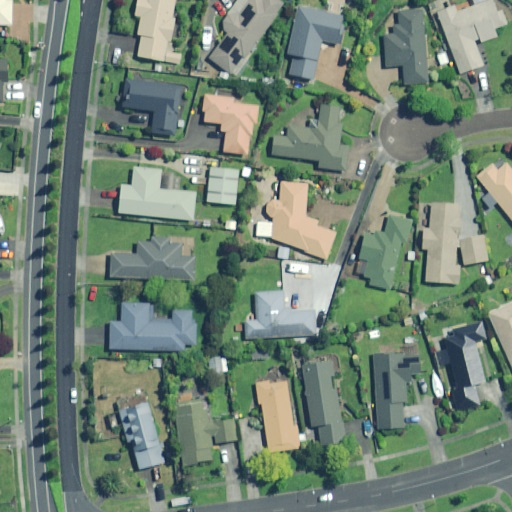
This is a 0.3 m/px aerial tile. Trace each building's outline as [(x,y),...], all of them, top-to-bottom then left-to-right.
[(0,0),(0,24),(12,25),(13,1),(6,1),(5,0),(0,0)] [(138,0),(136,16),(142,17),(138,35),(142,36),(138,57),(180,65),(182,55),(169,52),(176,19),(173,19),(176,0),(138,0)] [(242,61),(244,63),(280,15),(278,13),(286,3),(281,0),(249,0),(239,13),(238,12),(229,13),(224,21),(225,29),(228,32),(207,60),(230,77),(242,61)] [(497,13),(492,0),(457,13),(455,7),(438,13),(461,75),(489,64),(481,43),(498,37),(495,29),(507,25),(502,11),(497,13)] [(347,19),(300,8),(289,54),(294,55),(290,75),(313,80),(322,41),(340,45),(347,19)] [(427,84),(424,11),(399,12),(400,26),(393,26),(394,36),(385,36),(387,68),(404,67),(405,85),(427,84)] [(8,59),(0,59),(0,104),(3,104),(3,84),(9,84),(8,59)] [(182,86),(126,79),(123,108),(154,112),(151,133),(176,137),(182,86)] [(220,132),(227,133),(224,151),(248,155),(253,123),(256,124),(259,107),(236,104),(237,100),(206,96),(203,122),(221,124),(220,132)] [(300,111),(293,121),(295,123),(291,128),(290,139),(274,138),(273,155),(319,159),(318,168),(347,171),(348,162),(350,145),(341,144),(343,125),(340,124),(341,109),(320,107),(318,128),(302,127),(309,118),(300,111)] [(511,170),(507,164),(499,171),(493,165),(478,177),(511,219),(511,170)] [(162,171),(135,168),(133,186),(122,185),(119,213),(194,221),(197,193),(160,189),(162,171)] [(239,171),(211,168),(208,202),(236,205),(239,171)] [(274,217),(274,222),(259,222),(257,235),(273,236),(273,238),(309,250),(328,259),(338,231),(306,220),(309,183),(282,181),(281,200),(273,199),(268,204),(267,211),(272,216),(274,217)] [(422,250),(429,251),(427,283),(460,284),(461,267),(456,266),(457,249),(462,248),(464,265),(489,261),(486,236),(458,240),(460,203),(432,201),(430,230),(424,230),(422,250)] [(413,221),(391,215),(385,239),(366,234),(360,259),(363,260),(359,274),(372,278),(370,285),(390,290),(403,242),(407,243),(413,221)] [(181,240),(137,239),(137,254),(111,253),(110,278),(194,281),(195,258),(181,257),(181,240)] [(285,312),(284,292),(257,293),(258,321),(246,321),(247,339),(317,335),(315,310),(285,312)] [(511,303),(489,313),(511,366),(511,303)] [(155,305),(123,304),(122,323),(110,322),(110,350),(185,351),(185,345),(196,345),(197,311),(173,310),(173,320),(155,319),(155,305)] [(486,383),(475,331),(446,338),(449,349),(435,353),(438,367),(452,364),(458,389),(448,391),(453,413),(479,407),(475,385),(486,383)] [(421,374),(420,354),(375,355),(377,429),(404,428),(403,402),(407,402),(406,384),(411,384),(411,375),(421,374)] [(330,363),(295,368),(296,380),(304,379),(311,427),(317,426),(319,445),(344,442),(337,389),(333,390),(332,377),(342,376),(339,357),(329,358),(330,363)] [(223,389),(222,358),(209,358),(210,389),(223,389)] [(294,424),(287,381),(257,386),(260,404),(262,404),(270,453),(301,448),(297,424),(294,424)] [(139,405),(137,397),(127,400),(129,407),(119,410),(139,472),(166,464),(147,402),(139,405)] [(207,405),(176,408),(182,466),(213,463),(211,438),(216,438),(217,444),(238,441),(235,420),(214,423),(214,426),(209,426),(207,405)]
